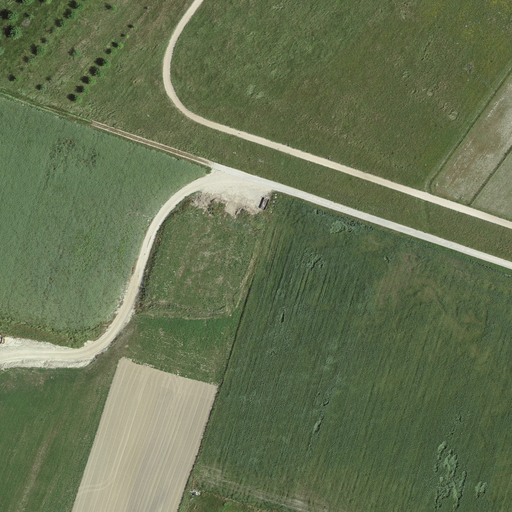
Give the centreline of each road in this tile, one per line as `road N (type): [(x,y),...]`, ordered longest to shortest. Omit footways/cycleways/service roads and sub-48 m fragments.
road 1 (track): [(511,265),(0,93)]
road 2 (track): [(265,182),(230,178),(181,194),(161,216),(118,324),(101,344),(82,353),(0,358)]
